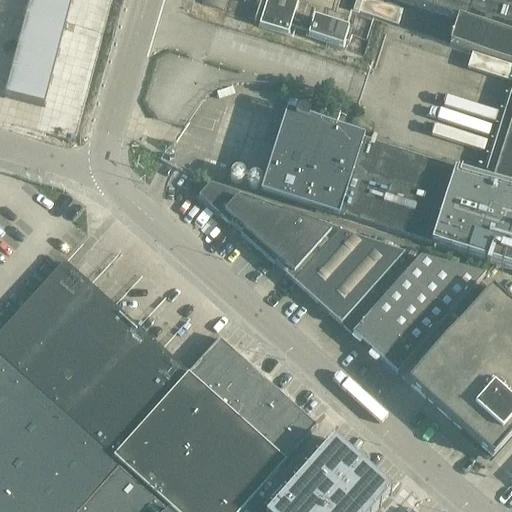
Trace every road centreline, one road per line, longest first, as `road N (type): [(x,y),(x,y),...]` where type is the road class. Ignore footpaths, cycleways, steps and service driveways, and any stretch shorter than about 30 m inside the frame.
road 1 (tertiary): [(476,511),(97,169)]
road 2 (tertiary): [(97,169),(146,0)]
